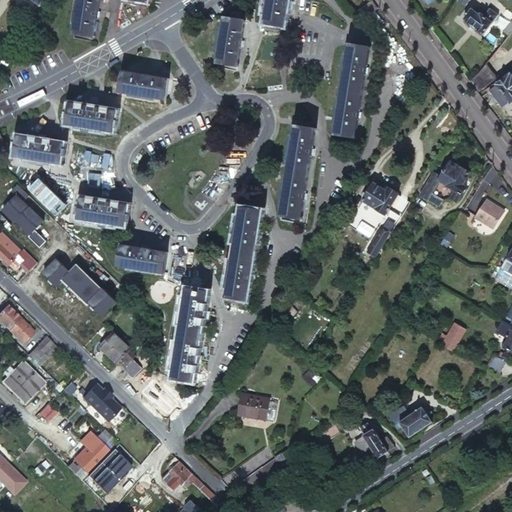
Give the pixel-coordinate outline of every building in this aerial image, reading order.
[(98,0),(76,0),(71,34),(92,37),(98,0)] [(288,0),(267,0),(263,24),(284,27),(288,0)] [(373,4),(372,1),(355,15),(361,21),(376,8),(373,4)] [(499,21),(493,12),(483,18),(480,15),(478,16),(473,8),(463,16),(478,36),(499,21)] [(245,22),(223,18),(216,64),(237,67),(245,22)] [(507,36),(511,29),(511,22),(511,21),(502,33),(507,36)] [(369,46),(349,43),(335,134),(355,137),(369,46)] [(497,79),(485,62),(482,67),(474,77),(469,82),(472,86),(477,93),(497,79)] [(169,78),(122,71),(118,92),(165,99),(169,78)] [(511,75),(511,76),(490,92),(502,109),(510,103),(511,104),(511,103),(511,75)] [(115,110),(68,104),(65,125),(112,132),(115,110)] [(315,129),(294,126),(279,216),(301,219),(315,129)] [(62,142),(17,136),(13,156),(58,163),(62,142)] [(457,165),(449,160),(447,163),(455,168),(457,165)] [(469,172),(457,165),(455,168),(447,163),(439,176),(437,181),(454,191),(461,195),(466,187),(462,184),(469,172)] [(430,193),(437,181),(439,176),(433,172),(418,196),(425,200),(430,193)] [(385,190),(373,182),(362,200),(385,215),(397,195),(387,187),(385,190)] [(456,203),(461,195),(454,191),(449,198),(456,203)] [(45,219),(18,192),(2,208),(29,235),(45,219)] [(442,201),(430,193),(425,200),(438,208),(442,201)] [(127,205),(82,197),(79,217),(123,226),(127,205)] [(503,210),(486,199),(474,217),(492,228),(503,210)] [(261,210),(240,206),(226,297),(246,300),(250,277),(261,210)] [(389,232),(381,227),(369,246),(377,251),(389,232)] [(20,254),(6,240),(4,243),(2,240),(0,242),(0,254),(11,264),(19,256),(20,254)] [(167,251),(121,244),(117,265),(164,273),(167,251)] [(23,250),(20,254),(19,256),(24,261),(29,256),(23,250)] [(29,257),(20,266),(27,273),(36,264),(29,257)] [(77,262),(70,270),(56,257),(41,272),(56,286),(63,280),(101,317),(117,301),(77,262)] [(511,274),(511,261),(507,258),(501,268),(511,274)] [(208,291),(187,288),(172,380),(193,383),(208,291)] [(7,305),(0,312),(0,321),(8,329),(20,318),(7,305)] [(15,336),(27,324),(20,318),(8,329),(15,336)] [(507,338),(511,329),(511,327),(509,325),(502,321),(499,326),(495,331),(503,336),(507,338)] [(34,332),(27,324),(15,336),(22,343),(34,332)] [(464,330),(454,324),(451,329),(442,345),(450,349),(452,351),(459,339),(464,332),(464,330)] [(511,329),(507,338),(501,348),(511,353),(511,329)] [(117,363),(127,353),(131,348),(115,332),(100,346),(117,363)] [(468,334),(464,332),(459,339),(464,342),(468,334)] [(437,341),(442,345),(446,337),(441,335),(437,341)] [(27,355),(40,368),(58,349),(46,337),(27,355)] [(134,359),(127,353),(117,363),(124,369),(134,359)] [(501,361),(507,364),(510,358),(504,355),(503,356),(501,355),(499,358),(501,359),(501,361)] [(487,370),(500,377),(507,364),(501,361),(495,357),(487,370)] [(168,393),(149,374),(134,359),(124,369),(150,394),(169,414),(179,404),(168,393)] [(44,382),(22,361),(2,382),(24,404),(44,382)] [(320,379),(312,370),(302,379),(311,387),(320,379)] [(54,397),(62,389),(58,386),(57,384),(49,393),(54,397)] [(102,391),(96,384),(83,398),(108,422),(121,408),(111,398),(112,396),(104,389),(102,391)] [(269,401),(240,396),(237,418),(266,422),(269,401)] [(48,422),(57,411),(48,403),(38,413),(48,422)] [(422,407),(407,417),(400,421),(399,422),(409,437),(432,421),(422,407)] [(397,417),(400,421),(407,417),(404,412),(397,417)] [(368,422),(359,429),(363,435),(374,428),(368,422)] [(362,435),(363,436),(362,436),(373,452),(376,455),(376,456),(377,458),(389,450),(382,439),(374,428),(363,435),(362,435)] [(74,475),(81,481),(117,444),(108,435),(104,431),(67,468),(74,475)] [(387,435),(382,439),(389,450),(395,446),(387,435)] [(365,458),(373,452),(362,436),(354,442),(365,458)] [(275,459),(281,469),(290,465),(283,452),(274,458),(275,459)] [(275,459),(263,468),(274,481),(284,474),(281,469),(275,459)] [(189,471),(179,461),(162,479),(173,489),(180,482),(181,484),(187,477),(191,473),(189,471)] [(274,481),(263,468),(238,487),(248,501),(274,481)] [(191,473),(187,477),(216,506),(221,503),(213,495),(200,481),(191,473)] [(182,507),(187,511),(199,511),(189,502),(182,507)]
